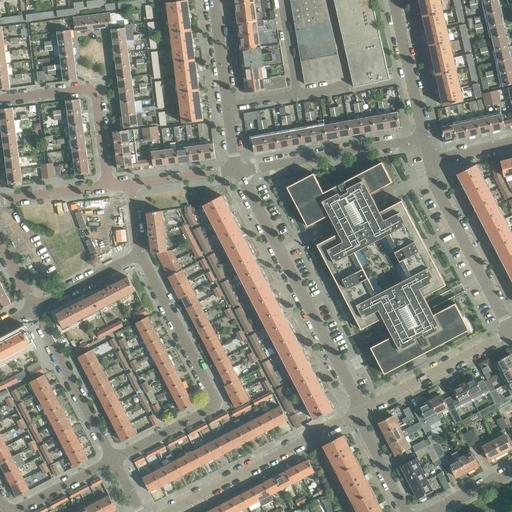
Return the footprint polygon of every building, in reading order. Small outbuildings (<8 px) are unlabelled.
[(167,3),(171,33),(191,30),(187,0),(167,3)] [(234,0),(238,23),(275,18),(271,0),(234,0)] [(325,0),(289,0),(295,28),(330,22),(325,0)] [(333,0),(353,87),(389,79),(390,79),(389,75),(388,73),(391,72),(390,68),(387,68),(371,0),(333,0)] [(440,0),(418,0),(423,17),(443,12),(440,0)] [(500,11),(497,0),(492,0),(483,2),(486,14),(500,11)] [(500,11),(486,14),(489,26),(503,23),(500,11)] [(443,12),(423,17),(429,46),(449,42),(443,12)] [(110,13),(91,15),(93,29),(111,27),(110,13)] [(77,31),(93,29),(91,15),(73,17),(73,18),(75,30),(75,32),(77,31)] [(241,49),(279,44),(279,43),(275,19),(275,18),(238,23),(237,23),(238,24),(241,48),(241,49)] [(330,22),(295,28),(298,46),(334,40),(330,22)] [(505,35),(503,23),(489,26),(492,38),(505,35)] [(111,30),(113,43),(127,41),(125,28),(111,30)] [(57,32),(58,45),(72,43),(71,30),(57,32)] [(195,60),(193,43),(191,30),(171,33),(174,63),(195,60)] [(505,35),(492,38),(494,50),(508,47),(505,35)] [(334,40),(298,46),(300,61),(337,54),(334,40)] [(114,55),(128,53),(127,41),(113,43),(114,55)] [(449,42),(429,46),(436,76),(456,71),(449,42)] [(74,55),(72,43),(58,45),(60,57),(74,55)] [(241,49),(244,69),(260,67),(271,65),(282,64),(279,44),(241,49)] [(511,58),(508,47),(494,50),(497,62),(511,58)] [(114,55),(116,67),(130,65),(128,53),(114,55)] [(337,54),(300,61),(304,84),(343,78),(337,54)] [(55,70),(62,69),(75,67),(74,55),(60,57),(61,65),(42,67),(43,72),(48,71),(55,70)] [(511,64),(511,58),(497,62),(500,73),(511,70),(511,64)] [(174,63),(178,93),(199,90),(195,60),(174,63)] [(0,64),(0,76),(8,75),(7,63),(0,64)] [(271,65),(272,77),(285,76),(282,64),(271,65)] [(131,77),(130,65),(116,67),(117,79),(131,77)] [(77,80),(75,67),(62,69),(63,82),(77,80)] [(244,69),(245,81),(262,79),(260,67),(244,69)] [(511,84),(511,70),(500,73),(502,86),(511,84)] [(456,71),(436,76),(443,105),(463,101),(456,71)] [(8,75),(0,76),(0,89),(10,88),(8,75)] [(272,77),(270,78),(270,82),(262,84),(262,79),(245,81),(247,93),(287,88),(285,76),(272,77)] [(133,89),(139,88),(147,87),(152,86),(151,82),(139,84),(132,85),(131,77),(117,79),(119,91),(133,89)] [(486,77),(480,78),(481,82),(483,90),(488,89),(487,81),(486,77)] [(381,98),(386,97),(387,96),(388,97),(392,97),(391,87),(379,89),(381,98)] [(119,91),(121,103),(134,101),(133,89),(119,91)] [(203,120),(200,102),(199,90),(178,93),(182,123),(203,120)] [(497,90),(492,91),(495,103),(500,102),(497,90)] [(66,101),(67,113),(81,112),(80,99),(66,101)] [(122,115),(136,113),(135,109),(134,101),(121,103),(122,115)] [(0,108),(0,120),(0,122),(14,120),(12,107),(0,108)] [(260,119),(259,111),(243,113),(244,121),(260,119)] [(83,124),(81,112),(67,113),(69,126),(83,124)] [(387,129),(400,127),(397,112),(384,114),(387,129)] [(136,113),(122,115),(124,128),(138,126),(136,113)] [(375,131),(387,129),(384,114),(372,116),(375,131)] [(503,121),(502,114),(489,116),(492,132),(505,129),(504,126),(503,121)] [(363,134),(375,131),(372,116),(360,118),(363,134)] [(480,134),(492,132),(489,116),(477,119),(480,134)] [(351,136),(363,134),(360,118),(348,120),(351,136)] [(468,137),(480,134),(477,119),(465,122),(468,137)] [(0,122),(2,134),(16,132),(14,120),(0,122)] [(339,138),(351,136),(348,120),(336,123),(339,138)] [(457,140),(468,137),(465,122),(453,125),(457,140)] [(339,138),(336,123),(324,125),(327,140),(339,138)] [(83,124),(69,126),(65,126),(66,138),(70,138),(84,136),(83,124)] [(315,142),(327,140),(324,125),(312,127),(315,142)] [(444,142),(457,140),(453,125),(440,127),(444,142)] [(159,139),(157,129),(157,126),(142,128),(144,141),(159,139)] [(303,144),(315,142),(312,127),(300,129),(303,144)] [(115,143),(115,144),(135,142),(133,129),(113,132),(113,134),(114,143),(115,143)] [(291,146),(303,144),(300,129),(288,131),(291,146)] [(279,149),(291,146),(288,131),(276,133),(279,149)] [(3,146),(17,144),(16,132),(2,134),(3,146)] [(267,151),(279,149),(276,133),(264,136),(267,151)] [(86,148),(84,136),(70,138),(72,150),(86,148)] [(254,153),(267,151),(264,136),(251,138),(254,153)] [(116,157),(137,154),(135,142),(115,144),(115,146),(114,146),(116,155),(116,157)] [(202,160),(215,159),(213,143),(200,145),(202,160)] [(3,146),(5,158),(19,157),(17,144),(3,146)] [(190,162),(202,160),(200,145),(188,146),(190,162)] [(190,162),(188,146),(176,148),(178,163),(190,162)] [(88,160),(86,148),(72,150),(74,162),(88,160)] [(166,165),(178,163),(176,148),(164,149),(166,165)] [(153,166),(166,165),(164,149),(151,151),(151,152),(152,159),(153,159),(153,164),(153,166)] [(133,167),(153,164),(153,159),(152,159),(138,161),(137,154),(116,157),(116,158),(117,168),(118,167),(118,169),(133,167)] [(5,158),(7,170),(21,169),(19,157),(5,158)] [(511,158),(500,161),(504,176),(511,174),(511,158)] [(88,160),(74,162),(75,175),(89,173),(88,160)] [(424,297),(446,285),(402,200),(380,212),(371,194),(392,182),(382,162),(324,192),(314,173),(287,187),(307,227),(329,215),(339,233),(317,245),(331,272),(339,286),(361,329),(383,318),(392,336),(370,347),(371,348),(384,374),(469,330),(455,303),(433,314),(424,297)] [(458,174),(471,201),(490,191),(476,165),(458,174)] [(54,170),(48,171),(49,178),(55,177),(61,176),(60,166),(53,166),(54,170)] [(31,180),(37,179),(35,167),(21,169),(7,170),(8,183),(22,182),(21,173),(30,172),(31,180)] [(49,178),(48,171),(46,171),(42,171),(41,167),(35,167),(37,179),(43,178),(43,179),(49,178)] [(471,201),(485,227),(504,218),(490,191),(471,201)] [(236,223),(228,207),(222,196),(203,205),(218,232),(236,223)] [(191,211),(191,209),(191,205),(184,206),(185,215),(188,220),(194,217),(192,213),(191,211)] [(157,253),(167,251),(162,211),(147,213),(149,230),(148,231),(148,235),(150,235),(152,253),(157,253)] [(485,227),(499,255),(511,247),(511,234),(504,218),(485,227)] [(218,232),(232,259),(250,250),(236,223),(218,232)] [(511,247),(499,255),(511,279),(511,247)] [(264,277),(255,261),(250,250),(232,259),(245,286),(264,277)] [(172,251),(167,251),(157,253),(164,266),(176,259),(172,251)] [(164,266),(166,270),(169,277),(182,270),(176,259),(164,266)] [(208,268),(203,259),(200,261),(205,270),(208,268)] [(182,270),(169,277),(174,288),(188,281),(182,270)] [(111,284),(107,286),(108,287),(92,295),(99,309),(112,303),(135,291),(128,277),(112,285),(111,284)] [(245,286),(259,313),(277,303),(264,277),(245,286)] [(188,281),(174,288),(180,299),(182,298),(193,292),(188,281)] [(193,292),(182,298),(188,309),(199,303),(193,292)] [(0,310),(12,304),(6,293),(0,295),(0,310)] [(76,302),(72,305),(72,306),(56,314),(63,328),(99,309),(92,295),(76,304),(76,302)] [(199,303),(188,309),(193,320),(205,314),(199,303)] [(273,340),(291,330),(277,303),(259,313),(273,340)] [(205,314),(193,320),(199,331),(210,324),(205,314)] [(119,328),(133,321),(131,316),(120,322),(120,321),(116,323),(119,328)] [(136,323),(142,334),(154,328),(148,317),(136,323)] [(210,324),(199,331),(204,341),(216,335),(210,324)] [(142,334),(148,345),(159,339),(154,328),(142,334)] [(273,340),(287,366),(305,357),(291,330),(273,340)] [(0,361),(30,346),(23,332),(7,340),(6,339),(2,341),(2,342),(0,343),(0,361)] [(216,335),(204,341),(210,352),(222,346),(216,335)] [(113,338),(109,340),(114,350),(118,348),(113,338)] [(148,345),(153,356),(165,350),(159,339),(148,345)] [(222,346),(210,352),(216,363),(227,357),(222,346)] [(84,367),(97,360),(92,350),(78,356),(84,367)] [(159,367),(171,361),(165,350),(153,356),(159,367)] [(116,353),(121,362),(124,360),(120,351),(116,353)] [(501,373),(511,367),(511,357),(510,354),(493,363),(496,368),(498,367),(501,373)] [(137,365),(149,358),(148,355),(140,360),(140,361),(136,363),(135,360),(130,362),(133,367),(137,364),(137,365)] [(227,357),(216,363),(221,374),(233,368),(227,357)] [(287,366),(301,393),(319,383),(305,357),(287,366)] [(89,378),(103,371),(97,360),(84,367),(89,378)] [(124,360),(121,362),(126,371),(129,369),(124,360)] [(159,367),(165,378),(176,372),(171,361),(159,367)] [(233,368),(221,374),(227,385),(238,379),(235,372),(238,371),(236,367),(233,368)] [(503,377),(507,384),(511,380),(511,367),(501,373),(499,374),(501,378),(503,377)] [(265,377),(260,368),(257,370),(261,379),(265,377)] [(282,368),(274,372),(276,376),(276,377),(284,373),(282,368)] [(95,389),(108,382),(103,371),(89,378),(95,389)] [(127,374),(132,383),(136,381),(131,372),(127,374)] [(165,378),(170,389),(182,383),(176,372),(165,378)] [(36,392),(49,385),(44,375),(31,381),(36,392)] [(490,392),(495,389),(493,385),(493,382),(498,380),(496,375),(487,380),(484,382),(489,391),(490,392)] [(472,399),(489,391),(484,382),(483,379),(477,383),(474,378),(473,376),(471,376),(468,378),(467,379),(468,381),(463,383),(472,399)] [(238,379),(227,385),(225,386),(231,397),(244,390),(244,389),(238,379)] [(271,389),(266,380),(263,382),(268,391),(271,389)] [(136,392),(140,390),(136,381),(132,383),(136,392)] [(100,399),(114,392),(108,382),(95,389),(100,399)] [(170,389),(176,399),(187,394),(182,383),(170,389)] [(333,410),(324,394),(319,383),(301,393),(314,419),(320,417),(324,415),(324,414),(327,412),(327,413),(333,410)] [(455,408),(472,399),(463,383),(459,385),(459,384),(457,383),(453,385),(453,387),(453,388),(453,389),(455,394),(449,397),(455,408)] [(42,403),(55,396),(49,385),(36,392),(42,403)] [(244,390),(231,397),(236,407),(250,401),(246,393),(249,392),(247,388),(244,389),(244,390)] [(12,391),(16,400),(20,398),(16,389),(12,391)] [(491,395),(498,409),(511,402),(508,397),(501,400),(495,389),(490,392),(491,395)] [(0,400),(10,395),(9,394),(7,390),(0,393),(0,400)] [(106,410),(120,403),(114,392),(100,399),(106,410)] [(138,395),(143,404),(147,403),(142,393),(138,395)] [(262,397),(263,401),(272,396),(271,393),(262,397)] [(182,411),(193,405),(187,394),(176,399),(182,411)] [(457,412),(455,408),(449,397),(443,400),(440,395),(429,401),(436,414),(440,421),(445,418),(442,411),(447,408),(455,424),(461,421),(457,412)] [(47,414),(61,407),(55,396),(42,403),(47,414)] [(262,397),(253,402),(254,405),(263,401),(262,397)] [(425,420),(436,414),(429,401),(418,406),(425,420)] [(18,404),(23,413),(27,411),(22,402),(18,404)] [(511,408),(511,403),(511,402),(498,409),(501,414),(511,408)] [(112,421),(125,414),(120,403),(106,410),(112,421)] [(147,413),(151,411),(147,403),(143,404),(147,413)] [(53,424),(66,417),(61,407),(47,414),(53,424)] [(287,420),(280,407),(269,413),(276,426),(287,420)] [(414,418),(408,407),(403,410),(406,417),(401,420),(403,423),(414,418)] [(240,408),(232,412),(233,416),(242,411),(240,408)] [(485,408),(479,412),(481,417),(482,417),(488,414),(485,408)] [(27,411),(23,413),(28,422),(29,423),(32,422),(32,420),(27,411)] [(220,420),(229,416),(227,412),(218,417),(220,420)] [(269,413),(258,418),(265,431),(276,426),(269,413)] [(117,431),(131,424),(125,414),(112,421),(117,431)] [(154,426),(158,424),(153,415),(149,417),(154,426)] [(384,434),(398,426),(392,415),(378,423),(384,434)] [(58,435),(71,428),(66,417),(53,424),(58,435)] [(218,417),(209,421),(211,425),(220,420),(218,417)] [(506,425),(503,419),(502,417),(497,420),(502,430),(507,427),(506,425)] [(265,431),(258,418),(248,424),(255,437),(265,431)] [(238,429),(237,429),(244,442),(255,437),(248,424),(243,426),(239,419),(234,421),(238,429)] [(38,432),(32,422),(29,423),(30,425),(34,434),(38,432)] [(199,431),(208,427),(206,423),(197,428),(199,431)] [(123,442),(136,435),(131,424),(117,431),(123,442)] [(398,426),(384,434),(390,445),(404,437),(398,426)] [(64,445),(77,438),(71,428),(58,435),(64,445)] [(197,428),(188,432),(190,436),(199,431),(197,428)] [(244,442),(237,429),(227,435),(234,448),(244,442)] [(468,432),(474,444),(480,442),(473,429),(468,432)] [(38,432),(34,434),(39,443),(42,441),(38,432)] [(474,444),(468,432),(462,435),(469,447),(474,444)] [(493,440),(501,455),(507,452),(506,451),(511,448),(503,432),(498,435),(499,437),(493,440)] [(178,442),(187,438),(185,434),(176,439),(178,442)] [(227,435),(216,440),(223,453),(234,448),(227,435)] [(338,474),(358,464),(352,452),(354,451),(351,446),(349,447),(343,435),(335,440),(335,439),(332,441),(323,446),(338,474)] [(404,437),(390,445),(395,456),(410,448),(404,437)] [(69,456),(82,449),(77,438),(64,445),(69,456)] [(176,439),(167,443),(169,447),(178,442),(176,439)] [(223,453),(216,440),(206,445),(212,459),(223,453)] [(424,440),(412,447),(415,452),(427,446),(424,440)] [(501,455),(493,440),(488,443),(486,441),(481,444),(489,460),(495,457),(495,458),(501,455)] [(437,441),(431,444),(437,457),(444,454),(437,441)] [(40,446),(45,455),(49,453),(44,444),(40,446)] [(431,444),(427,446),(415,452),(418,458),(428,452),(433,463),(439,460),(437,457),(431,444)] [(157,453),(165,449),(164,445),(155,450),(157,453)] [(195,451),(202,464),(212,459),(206,445),(195,451)] [(6,446),(0,448),(0,462),(12,457),(6,446)] [(74,467),(88,460),(82,449),(69,456),(74,467)] [(466,455),(460,458),(468,473),(474,470),(473,469),(479,466),(470,449),(464,452),(466,455)] [(155,450),(146,454),(148,458),(157,453),(155,450)] [(195,451),(185,456),(192,470),(202,464),(195,451)] [(49,453),(45,455),(49,464),(53,462),(49,453)] [(171,454),(170,454),(166,457),(170,464),(163,467),(170,481),(181,475),(174,462),(175,461),(171,454)] [(143,456),(133,461),(135,464),(144,460),(143,456)] [(185,456),(175,461),(174,462),(181,475),(192,470),(185,456)] [(12,457),(0,462),(6,474),(17,468),(12,457)] [(468,473),(460,458),(454,461),(453,458),(448,461),(456,478),(462,475),(462,476),(468,473)] [(406,477),(421,469),(415,459),(401,466),(406,477)] [(308,460),(297,466),(303,478),(314,472),(308,460)] [(64,472),(59,461),(58,461),(50,465),(56,476),(64,472)] [(42,469),(46,467),(44,463),(40,465),(33,468),(35,473),(42,469)] [(338,474),(353,503),(373,493),(367,480),(369,479),(366,475),(364,476),(358,464),(338,474)] [(23,465),(17,468),(6,474),(11,485),(23,479),(20,473),(26,471),(23,465)] [(286,472),(292,483),(303,478),(297,466),(286,472)] [(163,467),(153,473),(160,486),(170,481),(163,467)] [(412,488),(426,480),(423,474),(426,472),(424,468),(421,469),(406,477),(412,488)] [(286,472),(275,477),(281,489),(292,483),(286,472)] [(437,475),(442,486),(447,483),(442,472),(437,475)] [(160,486),(153,473),(143,478),(150,492),(160,486)] [(264,483),(270,495),(281,489),(275,477),(264,483)] [(23,479),(11,485),(17,496),(29,490),(23,479)] [(426,480),(412,488),(418,499),(419,498),(420,501),(427,497),(425,495),(432,491),(428,484),(433,482),(431,479),(427,481),(426,480)] [(264,483),(253,489),(259,500),(270,495),(264,483)] [(242,494),(248,506),(259,500),(253,489),(242,494)] [(381,503),(379,504),(373,493),(353,503),(357,511),(383,511),(381,509),(383,508),(381,503)] [(242,494),(231,500),(237,511),(248,506),(242,494)] [(98,502),(103,511),(110,511),(116,509),(109,496),(98,502)] [(220,506),(223,511),(236,511),(237,511),(231,500),(220,506)] [(88,507),(90,511),(103,511),(98,502),(88,507)] [(334,511),(330,503),(325,506),(327,511),(334,511)]
